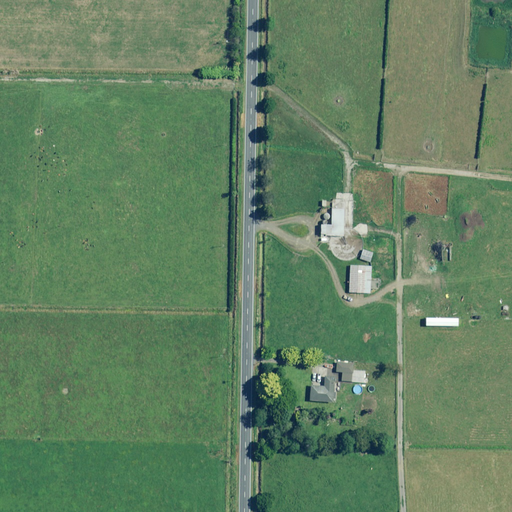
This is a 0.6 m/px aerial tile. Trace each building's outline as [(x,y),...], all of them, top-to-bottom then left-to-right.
[(344,209),(342,209),(342,199),(335,199),(335,202),(332,202),(332,213),(331,225),(321,225),(321,235),(343,236),(344,209)] [(373,253),(362,250),(360,259),(370,262),(373,253)] [(371,266),(350,265),(349,293),(370,293),(370,289),(379,289),(379,279),(371,279),(371,266)] [(458,326),(458,319),(426,318),(426,326),(458,326)] [(353,364),(337,363),(336,372),(342,373),(341,381),(363,383),(365,371),(353,370),(353,364)] [(334,388),(335,377),(325,376),(324,387),(311,386),(310,401),(333,402),(334,388)]
